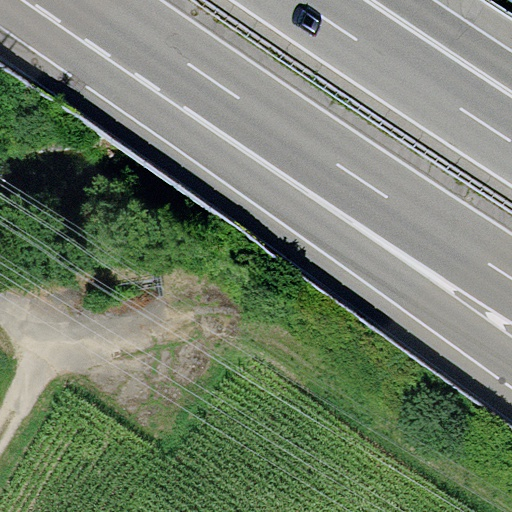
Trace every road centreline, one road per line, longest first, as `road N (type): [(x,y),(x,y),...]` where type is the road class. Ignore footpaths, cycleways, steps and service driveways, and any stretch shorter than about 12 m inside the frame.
road 1 (motorway): [(191,59),(511,355)]
road 2 (motorway): [(191,59),(511,278)]
road 3 (track): [(0,430),(49,348),(197,327)]
road 4 (motorway): [(511,140),(316,0)]
road 5 (motorway): [(511,92),(323,0)]
